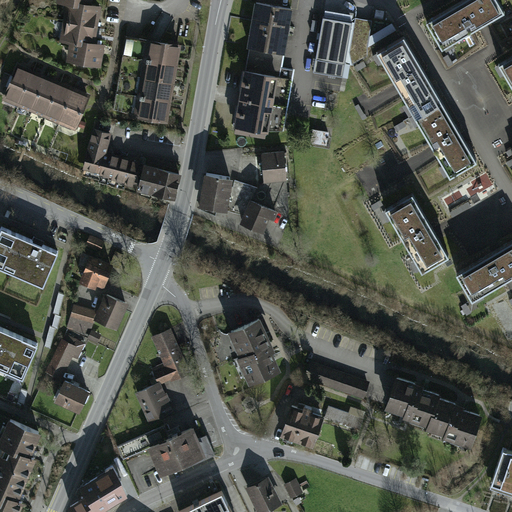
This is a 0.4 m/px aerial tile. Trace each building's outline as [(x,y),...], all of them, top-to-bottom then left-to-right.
[(94,0),(58,0),(57,7),(66,9),(61,43),(71,45),(68,64),(102,70),(106,48),(98,46),(104,9),(93,8),(94,0)] [(466,0),(430,21),(446,48),(507,13),(499,0),(466,0)] [(293,12),(255,5),(247,49),(285,56),(293,12)] [(328,13),(325,21),(316,73),(344,79),(345,64),(370,57),(373,23),(328,13)] [(455,175),(478,161),(404,35),(381,49),(455,175)] [(181,48),(148,43),(134,118),(167,124),(181,48)] [(511,58),(500,66),(511,85),(511,58)] [(90,99),(18,70),(5,103),(77,133),(90,99)] [(276,79),(244,74),(234,132),(266,138),(276,79)] [(316,130),(314,142),(326,144),(328,132),(316,130)] [(113,136),(93,131),(82,174),(136,187),(142,164),(108,156),(113,136)] [(285,154),(262,156),(265,189),(288,187),(285,154)] [(177,169),(147,162),(141,190),(170,197),(177,169)] [(234,182),(206,177),(201,209),(229,213),(234,182)] [(448,257),(413,197),(391,210),(425,270),(448,257)] [(277,213),(250,203),(242,227),(264,235),(269,221),(274,223),(277,213)] [(57,256),(1,232),(0,234),(0,270),(43,289),(57,256)] [(104,244),(90,238),(86,247),(100,254),(104,244)] [(511,244),(460,275),(475,300),(511,278),(511,244)] [(114,268),(89,259),(79,285),(103,295),(114,268)] [(128,307),(106,297),(94,323),(117,333),(128,307)] [(97,313),(76,306),(72,320),(93,326),(97,313)] [(258,323),(229,337),(240,360),(237,362),(249,387),(279,373),(269,352),(271,351),(258,323)] [(37,343),(0,326),(0,366),(23,377),(37,343)] [(162,365),(152,369),(158,384),(181,375),(186,361),(173,330),(152,338),(162,365)] [(68,339),(63,344),(47,373),(61,380),(73,358),(77,360),(84,347),(68,339)] [(372,387),(312,364),(306,380),(365,403),(372,387)] [(418,389),(397,382),(386,413),(408,420),(407,424),(427,431),(426,434),(473,450),(483,419),(436,403),(437,398),(417,392),(418,389)] [(90,396),(65,384),(55,404),(80,416),(90,396)] [(158,384),(137,393),(149,420),(170,411),(158,384)] [(328,405),(325,417),(340,421),(343,409),(328,405)] [(324,422),(290,412),(282,439),(315,450),(324,422)] [(43,436),(10,423),(0,447),(4,449),(0,458),(0,511),(21,511),(24,506),(20,504),(37,461),(33,460),(43,436)] [(148,447),(158,473),(213,453),(202,426),(148,447)] [(511,454),(505,453),(492,489),(511,495),(511,454)] [(108,476),(84,490),(97,511),(98,511),(121,498),(108,476)] [(272,480),(247,491),(256,511),(274,511),(284,508),(272,480)] [(297,481),(286,485),(292,500),(303,495),(297,481)] [(231,511),(223,495),(189,511),(231,511)] [(307,501),(303,504),(307,511),(309,511),(313,509),(307,501)]
